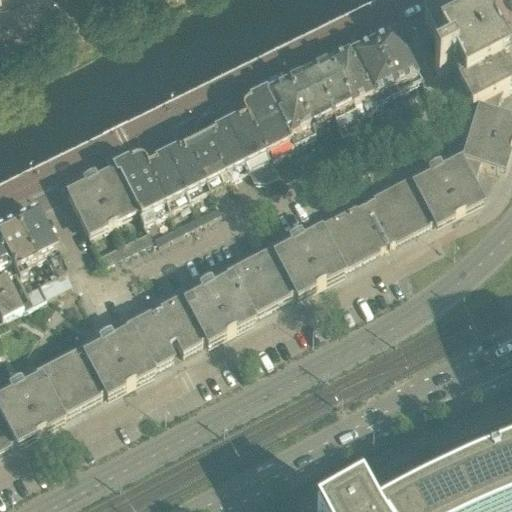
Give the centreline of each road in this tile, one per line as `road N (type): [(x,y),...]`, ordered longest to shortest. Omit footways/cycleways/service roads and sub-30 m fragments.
road 1 (secondary): [(511,233),(381,336),(49,511)]
road 2 (residential): [(439,244),(0,483)]
road 3 (secondary): [(209,511),(511,351)]
road 4 (unclassified): [(39,180),(98,295),(244,223)]
road 5 (unclassified): [(187,107),(405,0)]
road 6 (unclassified): [(39,180),(187,107)]
road 7 (unclassified): [(244,223),(187,107)]
